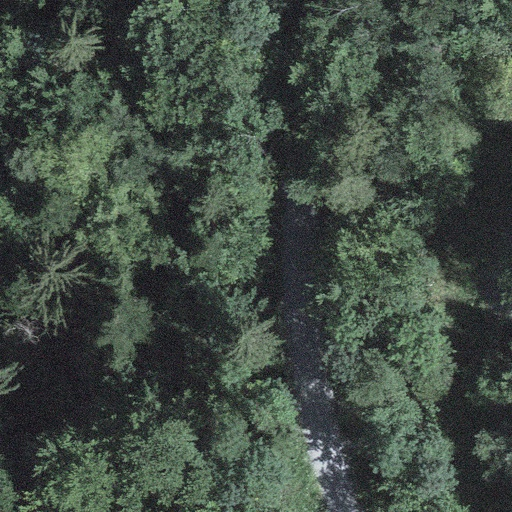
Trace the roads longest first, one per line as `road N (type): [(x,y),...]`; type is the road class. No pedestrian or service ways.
road 1 (track): [(321,0),(296,163),(299,280),(313,387),(345,511)]
road 2 (track): [(511,162),(486,194),(453,302),(457,511)]
